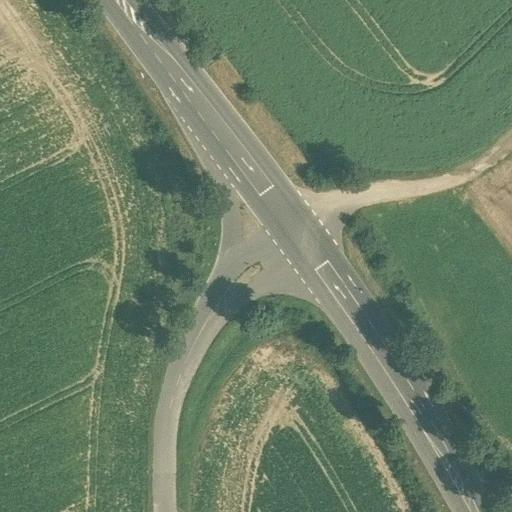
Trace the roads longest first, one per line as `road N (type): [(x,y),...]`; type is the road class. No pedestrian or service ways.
road 1 (secondary): [(473,511),(363,318),(118,0)]
road 2 (track): [(511,159),(456,200),(357,218),(312,247)]
